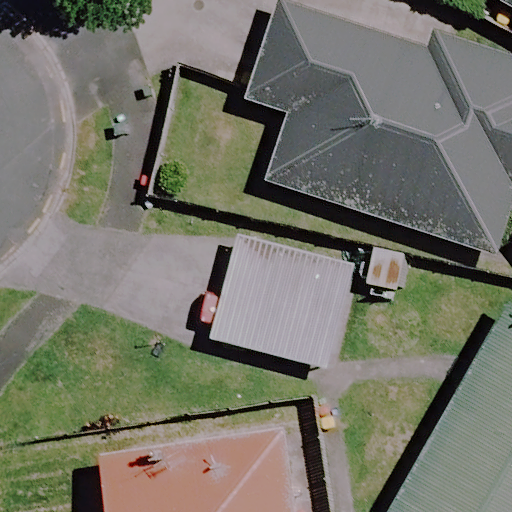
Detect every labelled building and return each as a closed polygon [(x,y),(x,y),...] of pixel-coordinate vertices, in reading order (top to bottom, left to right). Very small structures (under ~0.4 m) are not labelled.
[(511,0),(443,0),(476,18),(485,2),(511,17),(511,0)] [(511,68),(410,37),(405,51),(280,12),(250,108),(292,121),(269,197),(496,267),(511,214),(511,68)] [(349,272),(234,244),(208,352),(323,380),(349,272)] [(511,511),(511,328),(505,325),(401,511),(511,511)] [(292,511),(280,439),(98,469),(105,511),(292,511)]
